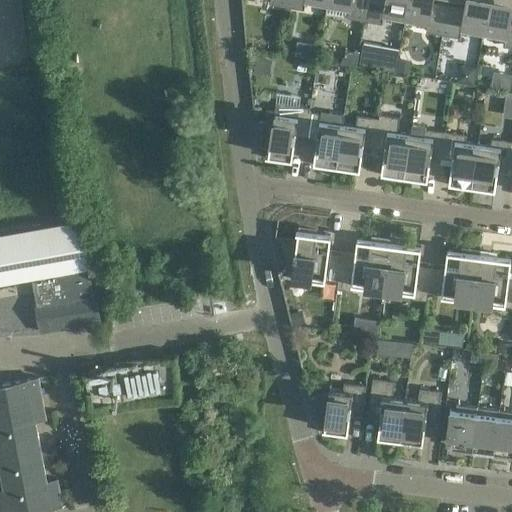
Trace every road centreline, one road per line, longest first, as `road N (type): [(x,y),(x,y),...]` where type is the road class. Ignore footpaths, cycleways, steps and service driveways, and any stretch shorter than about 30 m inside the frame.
road 1 (residential): [(314,476),(244,182)]
road 2 (residential): [(511,221),(244,182)]
road 3 (residential): [(314,476),(511,494)]
road 4 (residential): [(244,182),(224,0)]
